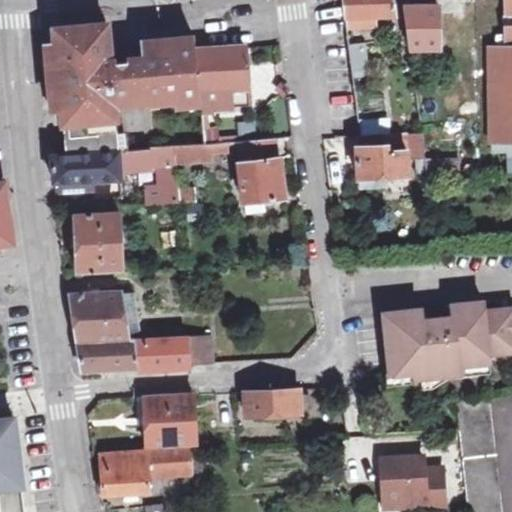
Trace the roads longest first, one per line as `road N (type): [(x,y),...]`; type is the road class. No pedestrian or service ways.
road 1 (residential): [(61,396),(331,361),(337,343),(290,0)]
road 2 (residential): [(61,396),(9,0)]
